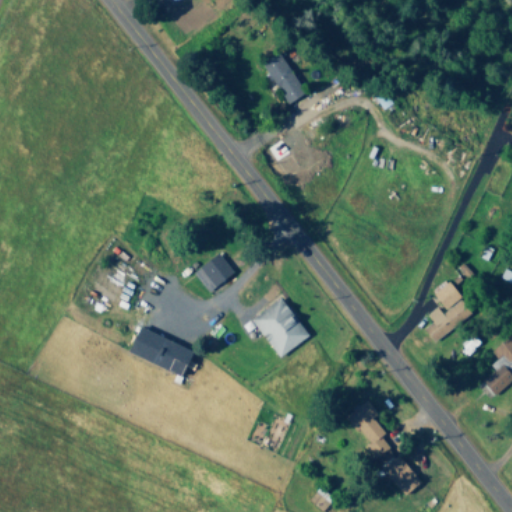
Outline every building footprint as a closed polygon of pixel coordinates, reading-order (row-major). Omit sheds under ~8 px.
[(300,93),(276,51),(258,62),(282,104),(300,93)] [(211,287),(230,272),(214,252),(189,272),(200,285),(206,280),(211,287)] [(468,314),(446,282),(428,293),(436,305),(422,314),(428,322),(420,328),(428,341),(468,314)] [(275,357),(304,335),(276,297),(247,319),(275,357)] [(189,350),(136,326),(124,352),(177,376),(189,350)] [(511,375),(511,328),(487,351),(495,360),(497,358),(500,361),(478,381),(490,395),(511,375)] [(342,415),(365,445),(363,447),(376,465),(390,455),(376,436),(381,433),(369,417),(374,414),(363,399),(342,415)] [(377,467),(400,495),(416,482),(393,454),(377,467)]
